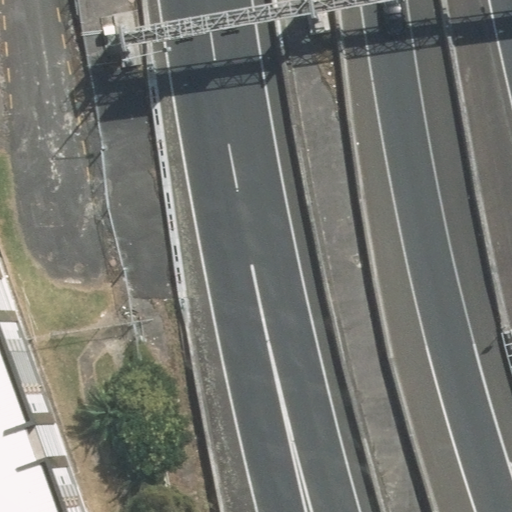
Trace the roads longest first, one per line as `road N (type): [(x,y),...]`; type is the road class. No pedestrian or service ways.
road 1 (motorway): [(495,511),(477,464),(413,176),(383,0)]
road 2 (motorway): [(313,511),(276,370),(208,0)]
